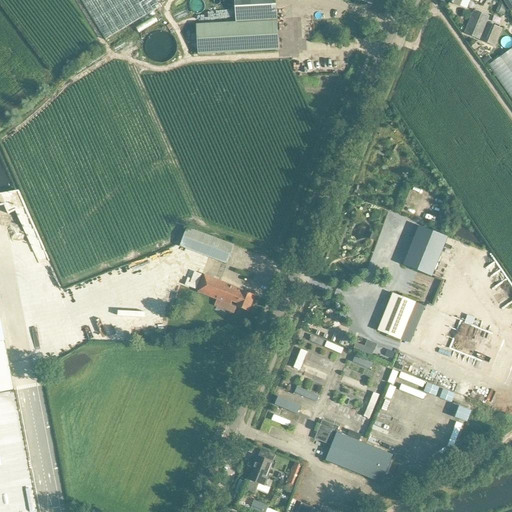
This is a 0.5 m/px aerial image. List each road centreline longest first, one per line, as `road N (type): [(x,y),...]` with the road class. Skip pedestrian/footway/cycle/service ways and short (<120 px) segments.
road 1 (tertiary): [(199,511),(405,0)]
road 2 (track): [(511,436),(384,511)]
